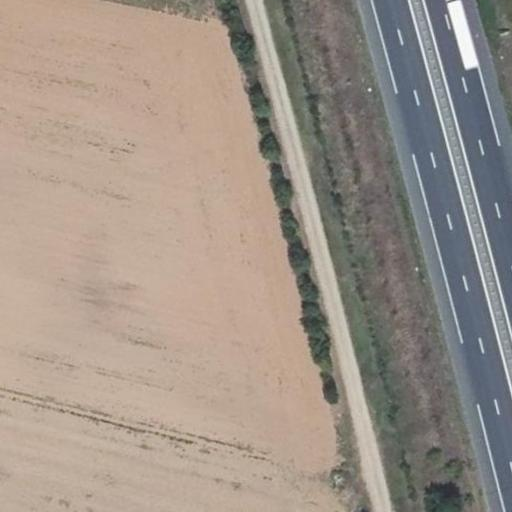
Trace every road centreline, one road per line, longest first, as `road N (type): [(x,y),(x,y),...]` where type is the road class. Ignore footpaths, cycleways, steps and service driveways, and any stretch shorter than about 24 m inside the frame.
road 1 (track): [(382,511),(252,0)]
road 2 (motorway): [(390,0),(511,471)]
road 3 (motorway): [(511,263),(442,0)]
